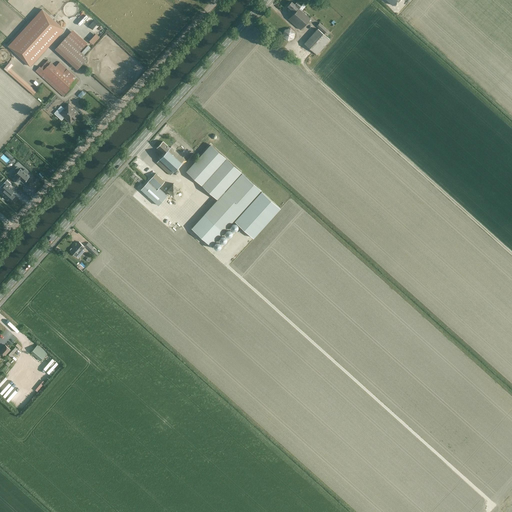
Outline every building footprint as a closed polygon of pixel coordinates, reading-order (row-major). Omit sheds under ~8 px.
[(300,30),(310,19),(299,8),(301,6),(296,2),(294,4),(291,2),(287,6),(289,8),(288,8),(290,10),(291,9),(294,12),(288,19),(300,30)] [(42,8),(8,46),(31,66),(65,28),(42,8)] [(94,19),(91,17),(90,18),(88,16),(82,22),(87,26),(94,19)] [(90,26),(95,34),(102,29),(97,22),(90,26)] [(304,44),(313,51),(317,54),(330,40),(327,37),(330,33),(327,30),(319,23),(316,26),(324,33),(324,34),(318,29),(304,44)] [(294,39),(296,32),(290,28),(283,30),(282,37),(287,42),(294,39)] [(93,43),(100,36),(96,33),(90,40),(93,43)] [(77,70),(81,65),(87,58),(65,38),(54,49),(77,70)] [(37,69),(36,71),(35,71),(64,97),(79,80),(60,62),(56,66),(51,62),(50,62),(48,60),(40,68),(38,70),(37,69)] [(4,69),(33,94),(35,92),(9,69),(13,65),(9,62),(4,69)] [(68,103),(63,108),(61,106),(54,113),(61,120),(64,117),(71,123),(79,114),(68,103)] [(171,175),(185,159),(171,147),(170,148),(163,141),(157,148),(164,154),(157,162),(171,175)] [(211,145),(191,167),(187,172),(218,200),(192,229),(211,246),(261,190),(211,145)] [(24,162),(27,160),(17,151),(15,154),(24,162)] [(26,170),(21,176),(30,184),(35,178),(34,177),(26,170)] [(155,173),(149,180),(148,181),(149,181),(158,189),(159,188),(165,181),(155,173)] [(149,181),(141,189),(159,205),(168,196),(159,188),(158,189),(149,181)] [(174,196),(180,189),(173,183),(167,190),(174,196)] [(7,192),(17,201),(21,196),(17,193),(19,191),(12,184),(8,188),(9,189),(7,191),(7,192)] [(261,190),(234,220),(253,238),(281,208),(261,190)] [(228,240),(224,234),(219,237),(222,243),(228,240)] [(79,242),(73,248),(70,251),(76,256),(85,247),(79,242)] [(40,361),(47,353),(38,344),(30,352),(40,361)] [(0,355),(1,353),(4,356),(10,349),(5,345),(0,350),(0,355)] [(49,373),(58,364),(55,362),(46,371),(49,373)] [(0,391),(8,396),(15,385),(7,380),(6,382),(4,381),(3,382),(5,383),(0,389),(0,391)] [(21,393),(12,403),(14,404),(23,394),(21,393)]
